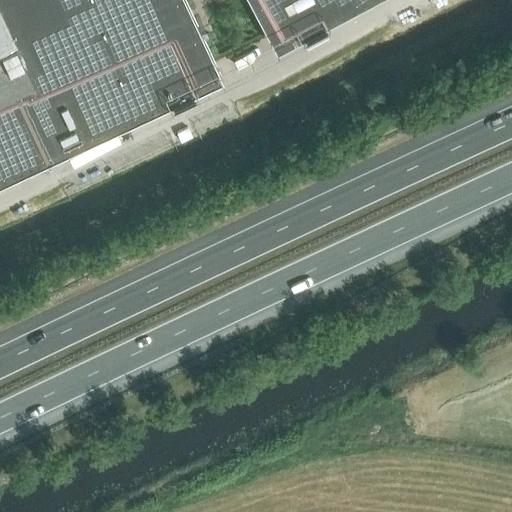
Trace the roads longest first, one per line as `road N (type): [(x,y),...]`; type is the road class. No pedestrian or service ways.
road 1 (motorway): [(0,421),(511,178)]
road 2 (motorway): [(511,122),(0,360)]
